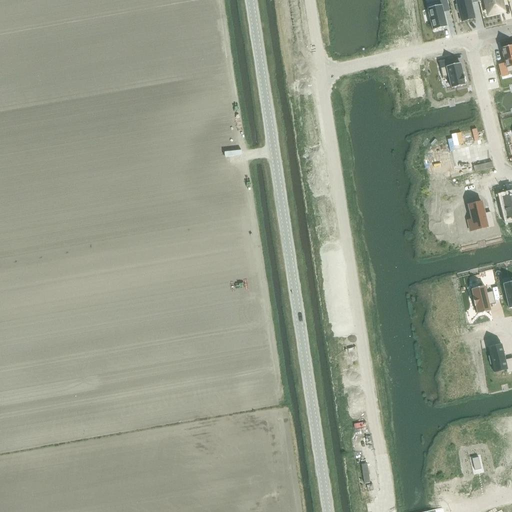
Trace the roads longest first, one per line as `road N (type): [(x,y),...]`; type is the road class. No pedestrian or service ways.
road 1 (unclassified): [(327,511),(249,0)]
road 2 (residential): [(322,76),(387,511)]
road 3 (residential): [(468,39),(501,180),(511,178)]
road 4 (residential): [(322,76),(468,39)]
